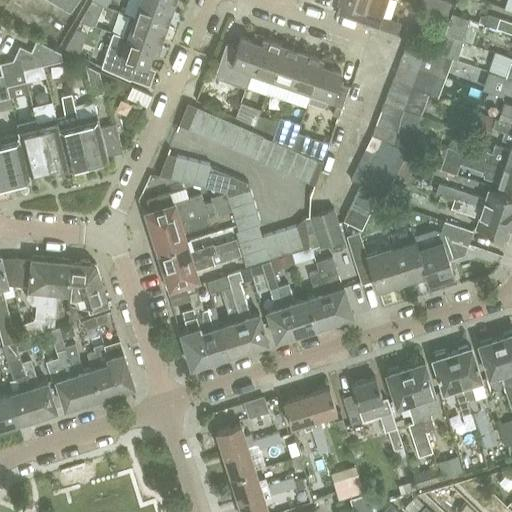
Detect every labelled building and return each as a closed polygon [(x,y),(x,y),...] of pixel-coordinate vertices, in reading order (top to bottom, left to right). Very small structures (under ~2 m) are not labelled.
[(53,0),(71,10),(76,0),(53,0)] [(106,6),(98,3),(93,0),(91,0),(80,20),(94,25),(107,7),(106,6)] [(166,27),(173,7),(151,0),(139,0),(134,15),(130,14),(129,14),(166,27)] [(338,0),(340,1),(336,12),(379,26),(387,0),(338,0)] [(445,0),(442,0),(437,12),(446,16),(451,2),(445,0)] [(437,26),(440,14),(429,10),(426,18),(429,24),(437,26)] [(469,18),(452,13),(444,33),(461,39),(469,18)] [(129,14),(123,34),(161,47),(159,46),(166,27),(129,14)] [(496,27),(511,32),(511,21),(500,17),(496,27)] [(136,61),(147,65),(151,54),(158,57),(161,47),(123,34),(113,31),(101,66),(110,71),(130,79),(136,61)] [(427,48),(453,57),(456,58),(463,40),(441,32),(427,48)] [(251,74),(264,36),(254,33),(252,39),(241,36),(237,46),(226,42),(219,63),(251,74)] [(251,74),(270,81),(283,45),(264,38),(264,36),(251,74)] [(36,39),(31,50),(40,55),(42,65),(62,60),(60,51),(36,39)] [(407,42),(402,55),(421,63),(426,50),(407,42)] [(24,69),(42,65),(40,55),(31,50),(19,45),(13,59),(21,57),(24,69)] [(270,81),(290,88),(302,52),(283,45),(270,81)] [(426,50),(421,63),(419,68),(445,77),(453,57),(427,48),(426,50)] [(290,88),(310,95),(323,56),(322,56),(322,58),(302,52),(290,88)] [(402,55),(397,66),(417,74),(419,68),(421,63),(402,55)] [(332,60),(323,56),(310,95),(341,105),(349,84),(337,81),(341,70),(330,66),(332,60)] [(0,64),(2,74),(7,85),(27,80),(24,69),(21,57),(13,59),(0,62),(0,64)] [(92,95),(104,92),(99,72),(99,71),(85,64),(92,95)] [(393,77),(412,85),(417,74),(397,66),(393,77)] [(445,77),(419,68),(417,74),(412,85),(411,88),(428,94),(437,97),(445,77)] [(0,98),(10,96),(7,85),(2,74),(0,74),(0,98)] [(511,94),(511,77),(506,75),(500,91),(511,94)] [(393,77),(389,89),(408,96),(411,88),(412,85),(393,77)] [(408,96),(389,89),(385,100),(404,107),(408,96)] [(88,164),(77,123),(74,106),(70,93),(61,95),(64,113),(56,116),(59,127),(69,168),(69,166),(87,162),(88,164)] [(385,100),(381,111),(400,118),(404,108),(404,107),(385,100)] [(107,155),(123,151),(116,124),(101,127),(94,101),(74,106),(77,123),(88,164),(89,164),(88,161),(107,157),(107,159),(108,159),(107,155)] [(499,118),(511,122),(511,103),(504,101),(499,118)] [(197,106),(194,104),(188,102),(178,124),(187,128),(197,106)] [(198,132),(208,110),(197,106),(187,128),(198,132)] [(404,107),(404,108),(400,118),(395,129),(398,130),(416,136),(423,114),(421,113),(404,107)] [(209,137),(219,115),(208,110),(198,132),(209,137)] [(381,111),(376,122),(395,129),(400,118),(381,111)] [(254,125),(257,117),(246,112),(243,120),(254,125)] [(220,142),(230,120),(219,115),(209,137),(220,142)] [(68,169),(69,168),(59,127),(56,116),(55,116),(57,122),(38,126),(36,121),(48,167),(48,165),(66,161),(68,169)] [(273,133),(278,122),(263,116),(259,127),(273,133)] [(272,138),(291,147),(300,123),(280,116),(278,122),(273,133),(272,138)] [(511,143),(511,122),(499,118),(498,119),(495,117),(492,126),(504,130),(501,138),(511,141),(511,143)] [(230,120),(220,142),(232,147),(241,125),(230,120)] [(48,167),(36,121),(37,127),(19,131),(18,125),(17,125),(30,178),(31,178),(29,170),(47,166),(48,167)] [(395,129),(376,122),(372,134),(388,141),(395,129)] [(1,142),(0,138),(0,139),(11,183),(11,181),(29,176),(30,178),(17,125),(19,137),(1,142)] [(243,151),(252,129),(241,125),(232,147),(243,151)] [(263,134),(252,129),(243,151),(254,156),(263,135),(263,134)] [(398,130),(395,129),(388,141),(407,150),(404,155),(407,157),(416,136),(398,130)] [(292,147),(306,152),(311,137),(297,132),(292,147)] [(372,134),(366,145),(401,162),(404,155),(407,150),(388,141),(372,134)] [(254,156),(253,157),(264,162),(274,140),(263,135),(254,156)] [(10,183),(11,183),(0,139),(0,183),(10,181),(10,183)] [(274,140),(264,162),(275,167),(285,145),(274,140)] [(432,153),(443,157),(446,145),(436,142),(432,153)] [(494,144),(491,152),(466,143),(464,151),(511,167),(511,147),(509,147),(509,149),(494,144)] [(275,167),(286,171),(296,149),(285,145),(275,167)] [(395,174),(401,162),(366,145),(361,157),(395,174)] [(511,187),(511,167),(464,151),(449,146),(445,155),(441,168),(456,173),(460,161),(482,169),(483,167),(486,168),(484,176),(498,181),(497,183),(511,187)] [(296,149),(286,171),(297,176),(307,154),(296,149)] [(159,175),(170,177),(176,154),(168,152),(159,175)] [(170,177),(182,180),(187,157),(176,154),(170,177)] [(297,176),(308,181),(318,159),(307,154),(297,176)] [(401,162),(395,174),(408,180),(417,161),(407,157),(404,155),(401,162)] [(199,160),(187,157),(182,180),(193,183),(199,160)] [(361,157),(355,168),(390,185),(395,174),(361,157)] [(318,159),(308,181),(315,184),(323,161),(318,159)] [(193,183),(205,186),(210,165),(211,163),(199,160),(193,183)] [(248,181),(210,165),(205,186),(227,192),(228,195),(250,188),(248,181)] [(383,199),(390,185),(355,168),(349,180),(360,185),(378,194),(376,197),(383,199)] [(396,179),(388,194),(401,200),(408,185),(396,179)] [(439,181),(436,191),(511,217),(511,196),(488,188),(485,197),(439,181)] [(361,228),(376,197),(378,194),(360,185),(343,219),(361,228)] [(228,195),(231,206),(254,199),(250,188),(228,195)] [(450,208),(451,207),(478,216),(475,226),(507,237),(508,233),(511,233),(511,229),(511,226),(511,225),(511,221),(511,217),(436,191),(435,191),(440,193),(436,203),(450,208)] [(145,211),(143,212),(146,222),(148,221),(150,227),(150,228),(207,211),(214,208),(226,205),(225,202),(229,201),(226,192),(209,198),(210,201),(203,202),(200,194),(196,195),(174,202),(174,201),(172,202),(171,198),(169,192),(148,199),(150,208),(145,210),(145,211)] [(257,211),(254,199),(231,206),(234,218),(257,211)] [(214,208),(216,214),(231,210),(229,201),(225,202),(226,205),(214,208)] [(320,240),(344,232),(334,202),(311,209),(320,240)] [(157,249),(186,240),(184,230),(210,222),(207,211),(150,228),(153,236),(150,237),(153,247),(156,246),(157,249)] [(261,222),(257,211),(234,218),(238,229),(258,223),(261,222)] [(305,215),(296,223),(303,246),(309,244),(305,217),(305,215)] [(444,220),(440,231),(468,241),(472,229),(444,220)] [(246,265),(269,257),(262,234),(258,223),(238,229),(235,230),(246,265)] [(296,223),(285,227),(292,250),(303,246),(296,223)] [(280,254),(292,250),(285,227),(273,231),(280,254)] [(273,231),(262,234),(269,257),(280,254),(273,231)] [(347,234),(356,263),(367,259),(377,289),(402,281),(391,245),(366,253),(359,231),(347,234)] [(468,241),(440,231),(440,232),(442,239),(419,247),(419,248),(418,248),(427,273),(426,273),(429,283),(454,275),(449,259),(464,254),(464,253),(468,241)] [(428,283),(429,283),(426,273),(427,273),(418,248),(419,248),(419,247),(418,247),(415,237),(391,245),(402,281),(425,273),(428,283)] [(163,269),(238,246),(236,238),(214,244),(214,243),(190,250),(186,240),(157,249),(158,252),(155,253),(158,262),(161,261),(163,269)] [(163,269),(166,276),(163,277),(166,287),(169,286),(169,287),(198,278),(196,269),(241,254),(238,246),(163,269)] [(313,255),(311,247),(292,253),(295,261),(313,255)] [(0,330),(0,331),(3,344),(15,340),(16,339),(2,285),(8,283),(19,284),(16,256),(15,256),(1,257),(0,254),(0,253),(0,330)] [(271,259),(274,269),(293,262),(290,253),(271,259)] [(32,304),(35,304),(34,318),(22,323),(25,335),(43,329),(51,259),(43,258),(43,255),(33,255),(33,257),(31,257),(16,256),(19,284),(29,285),(27,298),(32,304)] [(315,261),(318,269),(319,272),(335,320),(342,318),(343,320),(352,317),(351,315),(353,314),(343,285),(342,285),(332,255),(315,261)] [(58,259),(51,259),(43,329),(53,325),(55,309),(57,290),(66,291),(69,272),(70,260),(68,260),(68,258),(59,257),(58,259)] [(85,296),(87,303),(90,312),(109,306),(100,277),(96,262),(89,262),(90,259),(81,258),(80,261),(74,260),(72,269),(70,298),(75,299),(85,296)] [(266,309),(276,339),(277,338),(278,341),(288,338),(287,335),(294,333),(279,285),(278,285),(269,260),(261,262),(276,306),(266,309)] [(240,269),(242,279),(243,281),(253,278),(250,270),(249,266),(240,269)] [(227,272),(227,274),(231,285),(232,291),(250,347),(268,341),(259,312),(250,315),(244,296),(236,269),(227,272)] [(317,325),(318,328),(327,325),(327,322),(335,320),(319,272),(318,269),(309,272),(316,294),(307,297),(316,326),(317,325)] [(231,285),(227,274),(208,280),(211,291),(220,289),(231,285)] [(302,330),(302,333),(312,330),(311,327),(312,327),(303,298),(294,301),(288,282),(279,285),(294,333),(302,330)] [(193,307),(209,360),(228,354),(218,325),(213,326),(207,308),(204,309),(198,290),(188,293),(190,299),(193,307)] [(230,321),(222,323),(231,353),(241,350),(250,347),(232,291),(222,294),(230,321)] [(195,364),(209,360),(193,307),(182,310),(188,329),(180,332),(190,362),(195,364)] [(109,319),(106,311),(95,315),(98,323),(109,319)] [(98,323),(95,315),(82,319),(84,327),(98,323)] [(69,323),(60,326),(63,336),(72,333),(69,323)] [(84,401),(67,347),(65,344),(63,336),(60,326),(51,328),(58,350),(65,375),(55,378),(61,396),(65,407),(84,401)] [(511,329),(503,332),(504,334),(498,336),(511,385),(511,329)] [(15,340),(18,350),(39,343),(36,333),(16,339),(15,340)] [(511,414),(511,385),(498,336),(491,338),(490,336),(481,339),(481,342),(478,342),(489,376),(499,373),(504,389),(511,414)] [(116,340),(104,344),(119,390),(134,385),(120,339),(116,340)] [(30,417),(39,415),(24,368),(18,350),(15,340),(3,344),(13,377),(17,376),(21,388),(11,392),(17,411),(20,421),(22,420),(22,422),(31,419),(30,417)] [(84,401),(101,396),(92,366),(84,369),(78,350),(75,341),(65,344),(67,347),(84,401)] [(101,396),(119,390),(104,344),(95,347),(96,350),(88,353),(92,366),(101,396)] [(487,395),(481,378),(471,345),(468,346),(467,344),(457,347),(458,349),(451,351),(467,401),(471,413),(482,446),(492,443),(480,406),(478,407),(476,399),(487,395)] [(467,401),(451,351),(447,352),(445,353),(444,351),(434,354),(435,356),(432,357),(435,366),(443,390),(453,387),(459,404),(467,401)] [(440,409),(427,369),(424,360),(421,361),(420,358),(411,361),(412,364),(405,366),(426,430),(434,427),(429,412),(440,409)] [(39,383),(34,365),(24,368),(39,415),(46,412),(47,414),(56,412),(55,410),(57,409),(48,380),(39,383)] [(432,451),(426,430),(405,366),(398,368),(398,366),(388,369),(389,371),(386,372),(389,381),(397,405),(407,402),(412,417),(413,421),(408,423),(418,455),(432,451)] [(351,423),(379,414),(385,430),(387,430),(396,457),(405,454),(391,410),(387,397),(383,398),(378,385),(375,375),(351,383),(354,392),(342,396),(345,406),(350,420),(351,423)] [(329,386),(307,393),(315,418),(337,411),(334,401),(329,386)] [(0,426),(5,425),(6,427),(16,424),(15,422),(16,421),(8,393),(0,395),(0,426)] [(315,418),(307,393),(283,401),(286,411),(291,425),(315,418)] [(265,399),(264,395),(261,396),(243,401),(249,417),(268,411),(265,399)] [(467,401),(459,404),(462,416),(471,413),(467,401)] [(343,418),(336,420),(339,429),(345,427),(343,418)] [(220,442),(223,453),(247,445),(253,443),(280,435),(278,430),(274,432),(253,438),(251,432),(244,434),(243,430),(240,422),(216,430),(217,433),(220,442)] [(320,422),(316,423),(324,450),(329,449),(320,422)] [(319,452),(324,450),(316,423),(311,425),(319,452)] [(281,440),(280,435),(253,443),(255,448),(281,440)] [(287,443),(291,456),(300,454),(296,441),(287,443)] [(223,453),(230,476),(255,468),(247,445),(223,453)] [(304,467),(300,454),(291,456),(295,469),(304,467)] [(443,478),(463,472),(457,455),(438,461),(443,478)] [(258,479),(255,468),(230,476),(238,499),(262,491),(295,481),(293,475),(267,482),(265,476),(258,479)] [(441,481),(438,469),(414,476),(418,488),(441,481)] [(358,473),(333,480),(338,498),(363,490),(358,473)] [(511,476),(507,473),(500,481),(508,488),(511,483),(511,476)] [(295,481),(262,491),(238,499),(241,511),(268,511),(265,502),(273,500),(271,492),(296,485),(297,489),(304,487),(302,479),(295,481)] [(398,483),(401,492),(415,488),(413,479),(398,483)] [(350,498),(354,511),(362,511),(371,509),(365,493),(350,498)]
